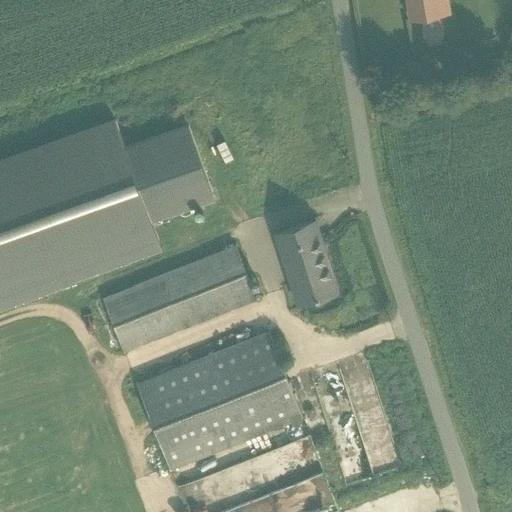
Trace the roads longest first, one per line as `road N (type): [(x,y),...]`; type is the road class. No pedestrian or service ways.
road 1 (unclassified): [(473,511),(380,224),(337,0)]
road 2 (unknown): [(415,329),(313,352),(298,343),(274,286),(263,237),(271,218),(374,196)]
